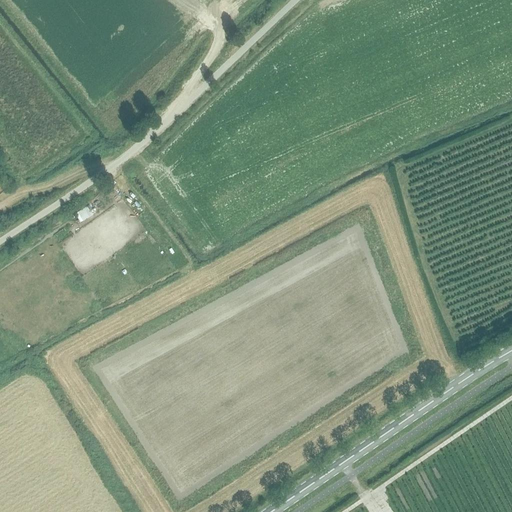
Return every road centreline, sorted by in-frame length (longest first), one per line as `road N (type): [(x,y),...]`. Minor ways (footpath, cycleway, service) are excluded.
road 1 (tertiary): [(0,240),(133,150),(297,0)]
road 2 (secondary): [(270,511),(511,350)]
